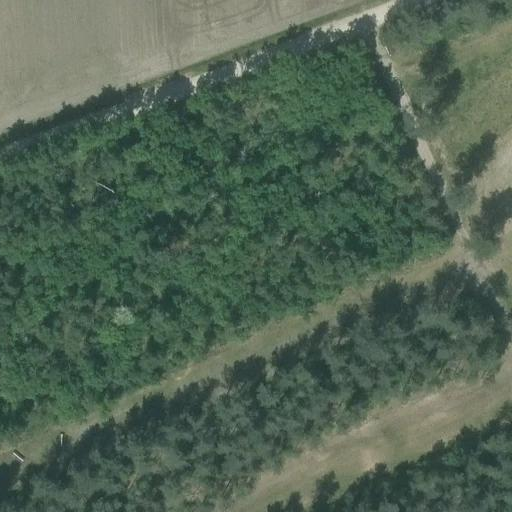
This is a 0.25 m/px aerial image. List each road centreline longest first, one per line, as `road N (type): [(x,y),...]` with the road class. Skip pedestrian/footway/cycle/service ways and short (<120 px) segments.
road 1 (track): [(0,478),(480,260)]
road 2 (track): [(417,0),(0,148)]
road 3 (track): [(378,14),(511,337)]
